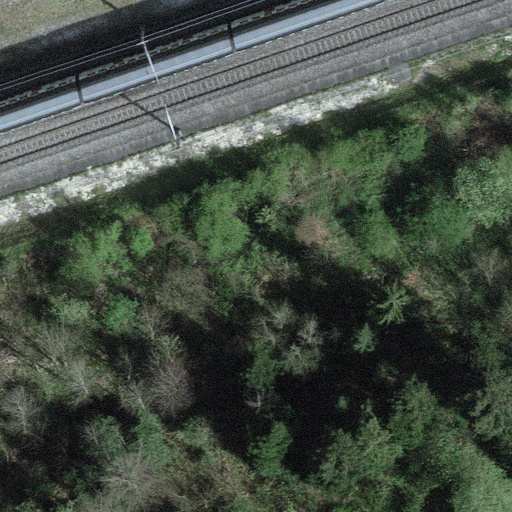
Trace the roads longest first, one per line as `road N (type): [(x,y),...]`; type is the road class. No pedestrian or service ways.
road 1 (track): [(0,218),(511,46)]
road 2 (track): [(149,0),(0,51)]
